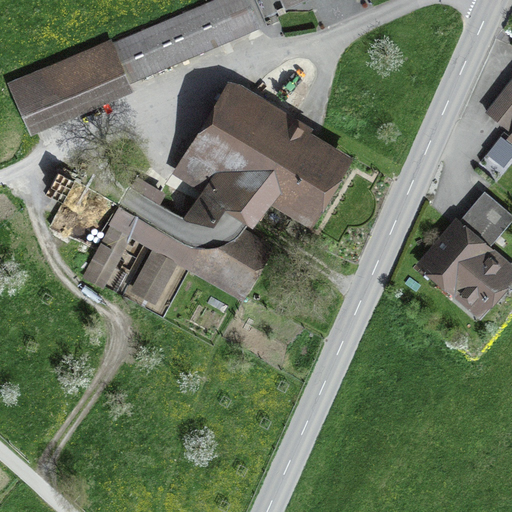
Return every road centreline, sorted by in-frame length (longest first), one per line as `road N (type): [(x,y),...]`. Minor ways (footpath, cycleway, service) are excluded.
road 1 (tertiary): [(488,7),(265,511)]
road 2 (track): [(26,164),(36,220),(64,279),(120,316),(118,344),(94,393),(33,483)]
